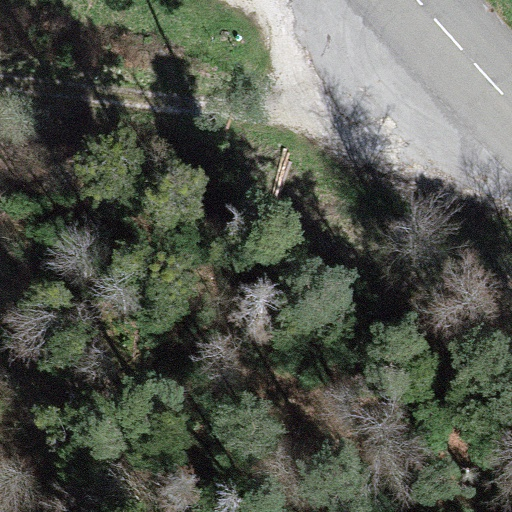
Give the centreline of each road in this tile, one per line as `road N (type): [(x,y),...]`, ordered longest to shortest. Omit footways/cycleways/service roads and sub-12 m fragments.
road 1 (track): [(458,44),(290,99),(231,103),(0,78)]
road 2 (track): [(458,44),(301,0)]
road 3 (primary): [(511,99),(418,0)]
